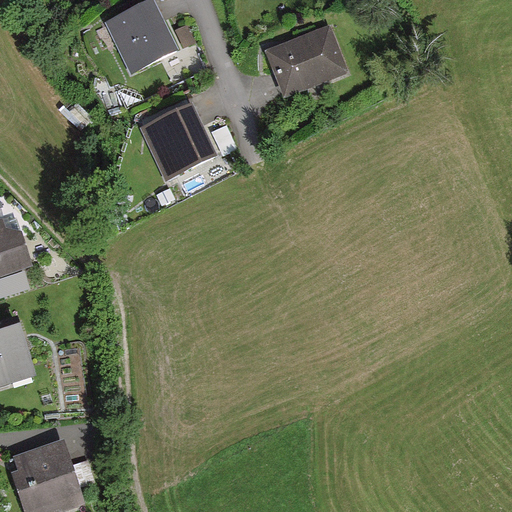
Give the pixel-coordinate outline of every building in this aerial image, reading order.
[(151,6),(111,26),(132,68),(172,49),(151,6)] [(327,31),(273,53),(288,91),(343,69),(327,31)] [(188,110),(150,128),(173,176),(211,157),(188,110)] [(1,222),(0,222),(0,272),(28,263),(19,233),(6,237),(1,222)] [(18,329),(0,334),(0,381),(31,372),(18,329)] [(21,459),(25,471),(18,473),(30,511),(39,511),(78,500),(62,447),(21,459)]
